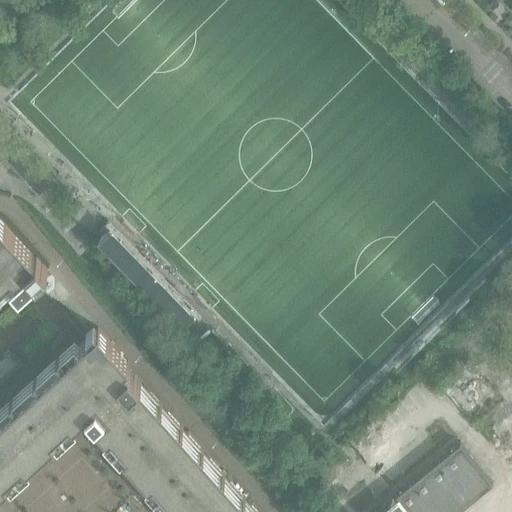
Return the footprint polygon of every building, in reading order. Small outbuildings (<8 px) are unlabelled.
[(511,0),(503,0),(511,8),(511,0)] [(0,511),(0,488),(85,412),(175,511),(258,511),(126,365),(129,362),(98,327),(0,416),(0,285),(11,275),(16,279),(11,284),(20,294),(47,270),(37,259),(36,259),(0,219),(0,511)] [(181,327),(195,313),(111,227),(97,241),(181,327)] [(133,231),(144,243),(147,240),(136,229),(133,231)] [(181,279),(192,291),(194,289),(183,277),(181,279)] [(511,358),(488,382),(486,384),(503,401),(511,410),(511,411),(511,358)] [(511,511),(511,496),(478,511),(431,511),(479,465),(494,450),(511,432),(511,411),(511,410),(503,401),(486,384),(458,411),(445,425),(430,439),(423,446),(416,452),(409,459),(402,466),(396,473),(389,480),(387,481),(385,483),(373,495),(355,511),(511,511)]
